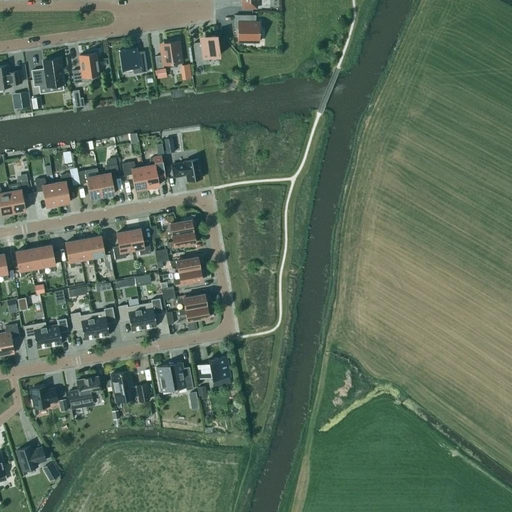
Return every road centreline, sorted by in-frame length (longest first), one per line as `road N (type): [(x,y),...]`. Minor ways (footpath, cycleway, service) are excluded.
road 1 (residential): [(0,234),(205,194),(231,332),(13,373)]
road 2 (residential): [(0,47),(126,28),(131,16)]
road 3 (residential): [(131,16),(124,5),(0,6)]
